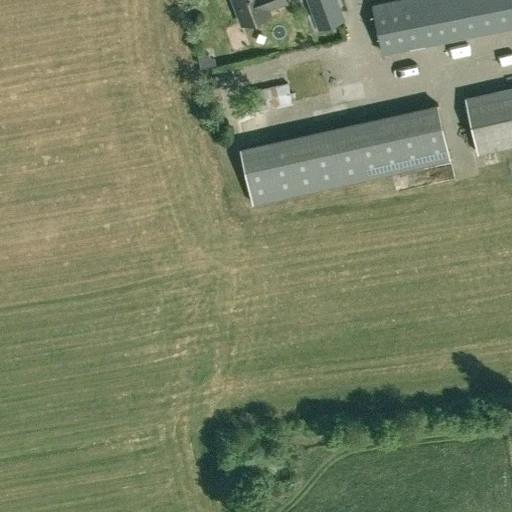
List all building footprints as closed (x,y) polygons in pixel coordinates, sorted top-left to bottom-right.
[(232,0),(240,22),(268,12),(267,7),(285,0),(284,0),(232,0)] [(308,0),(316,22),(353,10),(349,0),(308,0)] [(511,25),(511,0),(394,0),(372,4),(382,51),(511,25)] [(270,89),(273,109),(297,105),(294,85),(270,89)] [(477,153),(499,148),(511,144),(511,93),(466,104),(477,153)] [(440,110),(241,154),(253,203),(451,161),(440,110)]
